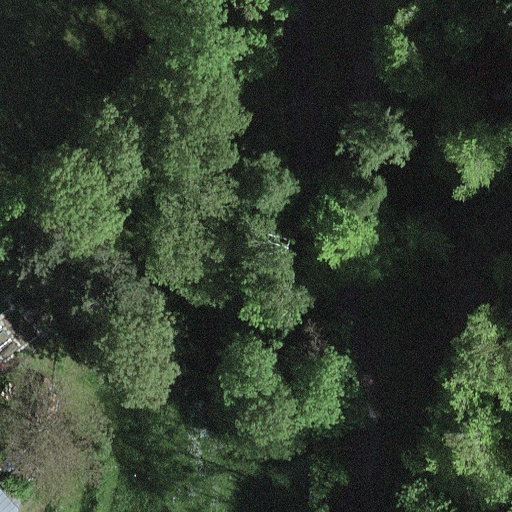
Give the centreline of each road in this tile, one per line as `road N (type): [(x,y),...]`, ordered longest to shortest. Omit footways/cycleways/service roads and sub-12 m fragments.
road 1 (track): [(341,511),(367,430),(330,189)]
road 2 (track): [(369,0),(330,189)]
road 3 (track): [(330,189),(295,0)]
